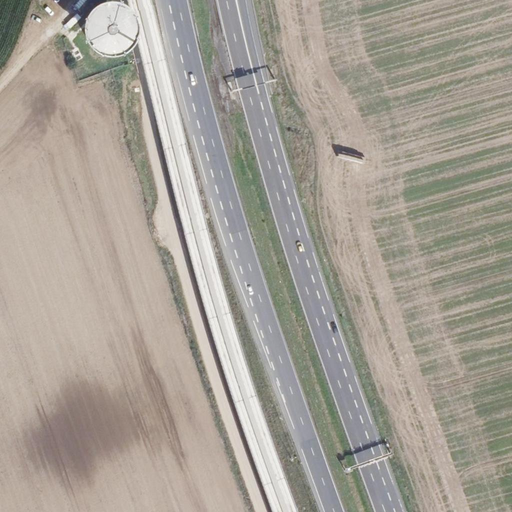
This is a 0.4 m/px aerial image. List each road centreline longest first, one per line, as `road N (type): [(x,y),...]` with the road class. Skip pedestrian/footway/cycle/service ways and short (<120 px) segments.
road 1 (trunk): [(176,0),(227,195),(333,511)]
road 2 (trunk): [(389,511),(318,327),(246,92)]
